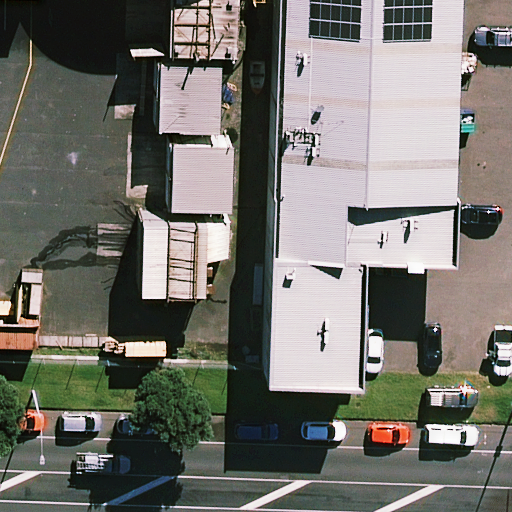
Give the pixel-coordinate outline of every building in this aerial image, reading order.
[(234,0),(159,0),(158,49),(233,52),(234,0)] [(459,0),(274,0),(268,233),(454,238),(459,0)] [(217,57),(150,56),(149,125),(216,125),(217,57)] [(229,137),(164,134),(161,203),(226,205),(229,137)] [(225,218),(131,214),(128,286),(195,289),(197,253),(224,254),(225,218)]
